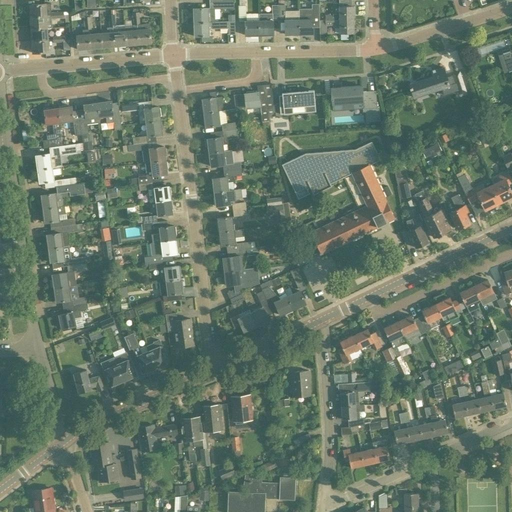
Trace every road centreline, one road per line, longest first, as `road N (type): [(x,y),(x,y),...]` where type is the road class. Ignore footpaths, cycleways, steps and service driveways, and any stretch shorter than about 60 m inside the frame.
road 1 (residential): [(215,371),(178,91)]
road 2 (residential): [(39,349),(0,95)]
road 3 (residential): [(322,319),(324,504)]
road 4 (residential): [(369,297),(376,314),(511,253)]
road 5 (tertiary): [(66,440),(215,371)]
road 6 (tertiary): [(369,297),(511,229)]
road 7 (residential): [(175,78),(56,92),(45,87),(39,68)]
road 8 (residential): [(375,49),(511,6)]
road 9 (residential): [(39,68),(173,56)]
road 10 (residential): [(255,53),(375,49)]
